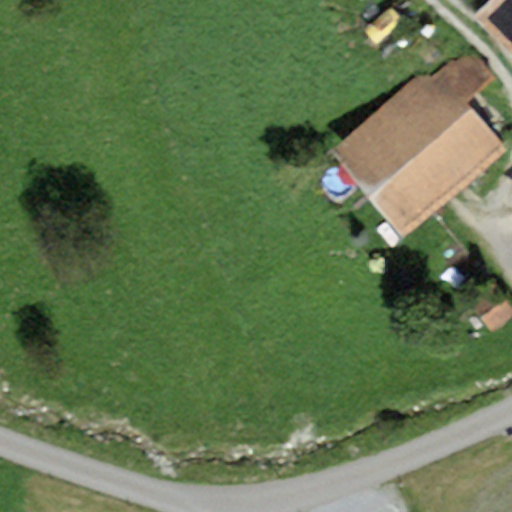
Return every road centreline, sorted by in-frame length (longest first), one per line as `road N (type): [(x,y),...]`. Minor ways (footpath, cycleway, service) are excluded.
road 1 (unclassified): [(203,511),(387,474),(511,420)]
road 2 (unclassified): [(0,448),(193,511)]
